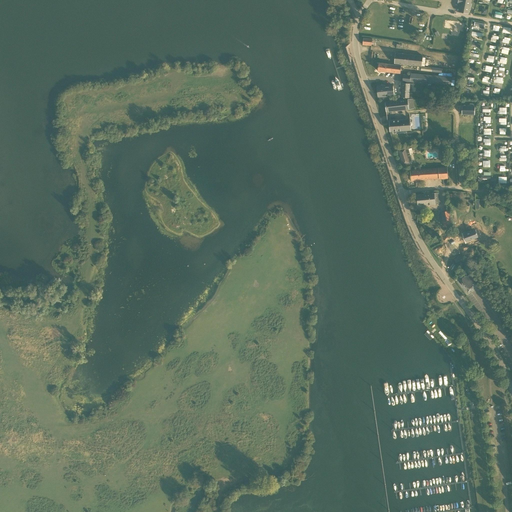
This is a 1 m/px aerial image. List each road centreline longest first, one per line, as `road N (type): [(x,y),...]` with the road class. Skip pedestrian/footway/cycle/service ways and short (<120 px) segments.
road 1 (unclassified): [(511,389),(490,339),(420,241),(403,196)]
road 2 (unclassified): [(403,196),(356,52),(357,16),(369,0)]
